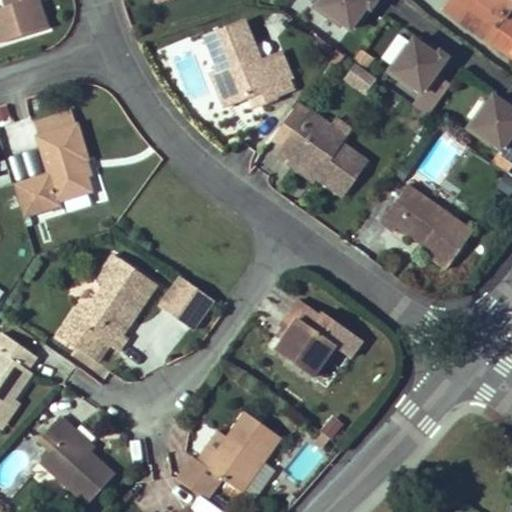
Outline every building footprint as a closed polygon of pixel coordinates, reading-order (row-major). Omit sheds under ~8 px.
[(2,0),(6,12),(0,13),(0,47),(48,32),(38,0),(2,0)] [(376,0),(311,0),(309,3),(351,34),(376,0)] [(511,0),(454,0),(446,12),(511,57),(511,0)] [(206,41),(221,75),(235,106),(250,100),(255,112),(277,102),(276,98),(293,90),(278,56),(261,64),(244,25),(206,41)] [(413,33),(384,78),(433,109),(450,82),(439,75),(450,57),(413,33)] [(396,34),(382,58),(391,64),(406,40),(396,34)] [(343,82),(367,94),(376,76),(352,63),(343,82)] [(213,79),(226,110),(235,106),(221,75),(213,79)] [(466,130),(504,153),(511,139),(511,102),(490,90),(466,130)] [(8,112),(0,114),(0,118),(3,131),(13,128),(8,112)] [(48,177),(15,186),(24,219),(59,208),(57,205),(92,195),(82,162),(87,161),(77,125),(74,126),(70,114),(35,125),(40,139),(36,140),(48,177)] [(319,178),(318,181),(344,200),(369,164),(345,146),(330,136),(334,131),(314,115),(282,161),(297,171),(301,166),(319,178)] [(330,136),(345,146),(349,141),(334,131),(330,136)] [(511,162),(511,139),(502,156),(511,162)] [(297,171),(315,184),(318,181),(319,178),(301,166),(297,171)] [(478,240),(411,191),(384,227),(398,237),(401,232),(427,252),(423,256),(451,277),(478,240)] [(129,315),(134,318),(157,283),(113,251),(94,278),(101,284),(89,302),(77,303),(56,333),(97,361),(110,343),(119,350),(129,335),(124,333),(119,329),(129,315)] [(101,284),(94,278),(77,303),(89,302),(101,284)] [(204,308),(212,297),(202,290),(194,301),(204,308)] [(287,333),(293,337),(285,348),(278,356),(316,385),(339,353),(337,351),(316,334),(324,322),(302,305),(283,331),(287,333)] [(119,329),(124,333),(134,318),(129,315),(119,329)] [(347,337),(324,322),(316,334),(337,351),(347,337)] [(287,333),(279,344),(285,348),(293,337),(287,333)] [(34,359),(0,334),(0,419),(31,375),(26,371),(34,359)] [(233,443),(220,461),(210,453),(202,465),(227,484),(246,499),(286,442),(252,417),(233,443)] [(93,455),(68,434),(72,429),(60,418),(39,443),(51,454),(41,467),(90,508),(117,475),(93,455)] [(93,455),(97,450),(72,429),(68,434),(93,455)] [(233,443),(223,435),(210,453),(220,461),(233,443)] [(511,473),(511,452),(503,468),(511,473)] [(199,463),(181,486),(210,507),(227,484),(202,465),(199,463)]
